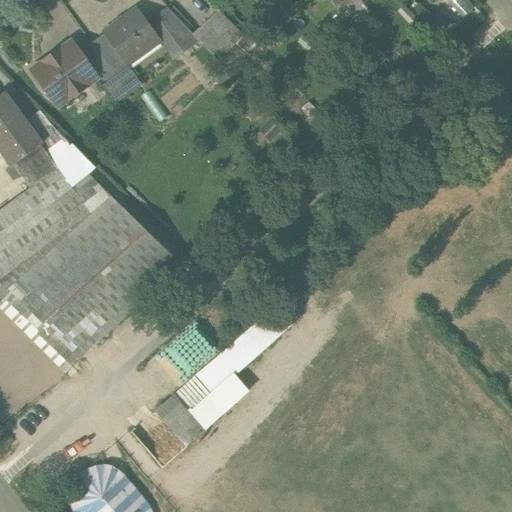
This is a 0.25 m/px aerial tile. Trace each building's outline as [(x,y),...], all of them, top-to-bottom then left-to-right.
[(358,0),(327,0),(346,20),(363,5),(358,0)] [(146,26),(134,10),(101,34),(101,35),(126,66),(158,43),(146,26)] [(168,10),(156,19),(182,56),(200,43),(192,34),(168,10)] [(217,10),(192,34),(200,43),(217,61),(238,40),(242,36),(217,10)] [(182,56),(156,19),(146,26),(158,43),(172,62),(182,56)] [(126,66),(101,35),(90,44),(127,95),(140,85),(126,66)] [(238,40),(217,61),(227,71),(248,51),(238,40)] [(70,42),(30,71),(53,103),(64,95),(68,100),(85,87),(82,82),(92,75),(93,74),(77,53),(70,42)] [(127,95),(90,44),(77,53),(93,74),(92,75),(113,105),(127,95)] [(0,149),(12,165),(14,164),(40,145),(43,144),(26,121),(5,92),(0,95),(0,149)] [(40,111),(26,121),(43,144),(56,134),(40,111)] [(158,186),(177,168),(167,158),(172,153),(159,139),(126,171),(137,182),(146,174),(158,186)] [(0,301),(10,292),(16,299),(98,224),(40,145),(14,164),(12,165),(30,188),(0,209),(0,301)] [(98,224),(16,299),(74,354),(172,263),(115,208),(98,224)] [(274,314),(214,360),(226,376),(286,330),(274,314)] [(202,373),(161,407),(192,446),(234,412),(202,373)]
